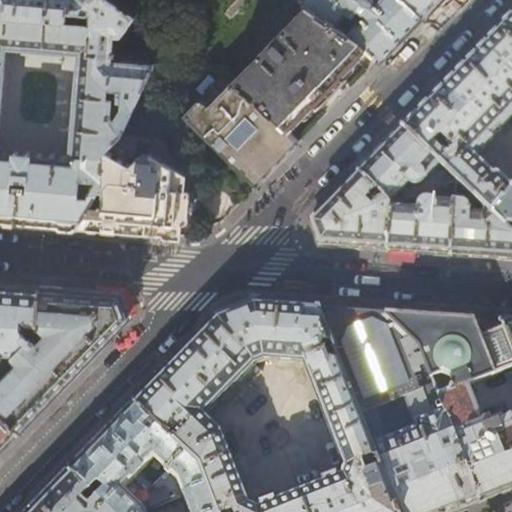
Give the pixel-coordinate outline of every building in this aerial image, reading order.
[(0,0),(0,220),(24,222),(76,227),(101,183),(102,152),(106,148),(121,134),(122,132),(141,91),(154,63),(112,60),(113,37),(120,37),(134,16),(110,0),(0,0)] [(302,0),(302,2),(306,4),(337,24),(347,10),(353,14),(358,8),(365,12),(347,31),(359,39),(368,49),(378,59),(401,36),(421,15),(406,0),(375,0),(375,1),(372,0),(302,0)] [(406,0),(421,15),(431,5),(435,0),(406,0)] [(341,76),(368,49),(359,39),(347,31),(337,24),(306,4),(292,18),(294,21),(284,32),(281,30),(256,56),(258,58),(248,69),(245,67),(230,82),(251,97),(287,131),(317,100),(320,103),(325,98),(344,78),(341,76)] [(511,14),(496,31),(440,89),(402,128),(440,164),(485,207),(492,215),(511,190),(511,184),(501,174),(498,173),(496,174),(476,155),(511,116),(511,14)] [(287,131),(251,97),(230,82),(227,85),(222,78),(219,79),(211,84),(203,92),(199,101),(196,101),(183,114),(257,185),(280,161),(298,142),(287,131)] [(422,183),(440,164),(402,128),(388,142),(358,174),(389,203),(406,186),(410,189),(413,185),(416,185),(422,183)] [(168,148),(165,145),(162,142),(153,135),(146,133),(122,132),(121,134),(106,148),(129,164),(137,157),(141,154),(143,153),(145,152),(146,152),(148,153),(149,154),(151,155),(152,157),(153,159),(162,160),(174,168),(174,160),(173,156),(168,148)] [(131,232),(179,236),(180,223),(183,189),(184,174),(174,168),(162,160),(153,159),(152,157),(151,155),(149,154),(148,153),(146,152),(145,152),(143,153),(141,154),(137,157),(129,164),(106,148),(102,152),(101,183),(76,227),(131,232)] [(391,205),(389,203),(358,174),(311,222),(320,246),(353,248),(387,251),(391,207),(391,205)] [(511,190),(492,215),(505,227),(511,227),(511,190)] [(414,209),(391,207),(387,251),(418,253),(451,255),(455,203),(431,201),(425,202),(421,205),(415,205),(414,209)] [(465,204),(455,203),(451,255),(487,258),(511,259),(511,233),(505,227),(492,215),(485,207),(484,214),(475,214),(475,209),(470,209),(467,205),(465,204)] [(2,285),(0,285),(0,365),(12,354),(30,336),(35,331),(36,322),(39,288),(2,285)] [(74,290),(39,288),(36,322),(48,333),(38,344),(30,336),(12,354),(21,364),(17,368),(12,368),(0,379),(0,413),(18,431),(73,375),(129,317),(120,293),(74,290)] [(333,344),(319,308),(279,305),(255,303),(218,317),(179,357),(135,403),(168,434),(180,421),(188,429),(176,442),(200,464),(208,485),(218,511),(233,511),(235,511),(234,511),(398,511),(381,467),(367,472),(363,462),(377,457),(339,359),(330,363),(322,343),(333,344)] [(368,312),(319,308),(333,344),(339,359),(377,457),(381,467),(398,511),(454,511),(480,502),(419,347),(385,313),(368,312)] [(482,337),(475,319),(462,318),(385,313),(419,347),(480,502),(511,489),(511,415),(485,426),(469,384),(511,367),(511,348),(504,329),(482,337)] [(511,321),(501,321),(504,329),(511,348),(511,321)] [(176,442),(168,434),(135,403),(105,434),(69,471),(113,511),(140,511),(142,511),(145,509),(125,488),(155,457),(178,479),(183,495),(208,485),(200,464),(176,442)] [(0,449),(5,444),(18,431),(0,413),(0,449)] [(113,511),(69,471),(40,502),(29,511),(113,511)] [(218,511),(208,485),(183,495),(190,511),(146,511),(145,509),(142,511),(140,511),(218,511)]
